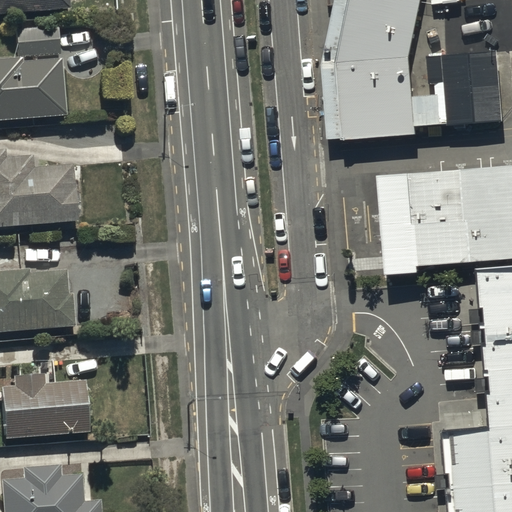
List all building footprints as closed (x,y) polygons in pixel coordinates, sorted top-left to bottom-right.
[(0,0),(0,20),(71,15),(70,0),(0,0)] [(356,0),(338,68),(344,109),(347,150),(419,143),(418,134),(504,126),(498,53),(435,59),(439,100),(415,102),(412,61),(425,0),(356,0)] [(60,59),(58,26),(17,29),(19,58),(0,59),(0,120),(67,116),(63,59),(60,59)] [(0,148),(0,225),(79,221),(76,165),(33,168),(32,156),(6,157),(6,148),(0,148)] [(511,167),(380,178),(387,268),(511,257),(511,167)] [(511,511),(511,262),(478,265),(482,318),(486,369),(490,418),(446,422),(451,480),(453,511),(511,511)] [(0,270),(0,331),(76,326),(73,293),(69,293),(67,270),(31,273),(31,269),(0,270)] [(16,384),(0,384),(0,394),(4,440),(90,432),(86,382),(47,385),(46,374),(15,376),(16,384)] [(61,465),(23,467),(24,479),(2,480),(3,511),(102,511),(102,500),(85,500),(84,473),(61,473),(61,465)]
